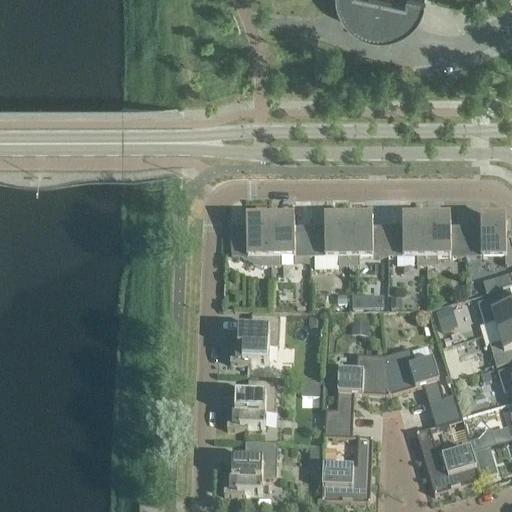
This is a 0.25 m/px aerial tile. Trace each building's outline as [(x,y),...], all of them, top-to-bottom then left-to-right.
[(355,27),(358,29),(372,32),(371,37),(372,37),(373,32),(387,35),(390,35),(394,34),(398,33),(401,31),(405,29),(408,27),(411,25),(414,22),(416,19),(419,16),(421,13),(423,9),(424,6),(425,2),(425,0),(337,0),(338,2),(339,6),(341,9),(342,13),(344,16),(347,19),(349,22),(352,24),(355,27)] [(358,29),(356,38),(385,44),(387,35),(373,32),(372,37),(371,37),(372,32),(358,29)] [(443,223),(427,224),(427,271),(438,271),(437,261),(466,261),(466,231),(443,231),(443,223)] [(489,231),(466,231),(466,261),(505,261),(505,269),(511,269),(511,245),(511,244),(506,244),(506,234),(506,223),(489,223),(489,231)] [(261,271),(271,271),(271,224),(255,224),(255,231),(232,231),(232,262),(242,262),(261,271)] [(281,262),(310,262),(310,231),(287,231),(287,224),(271,224),(271,271),(281,271),(281,262)] [(310,231),(310,262),(315,262),(315,271),(319,274),(335,273),(339,271),(349,271),(349,224),(333,224),(333,231),(310,231)] [(365,224),(349,224),(349,271),(360,271),(360,261),(388,261),(388,231),(365,231),(365,224)] [(411,231),(388,231),(388,261),(417,261),(417,271),(427,271),(427,224),(411,224),(411,231)] [(495,325),(498,336),(511,331),(511,309),(508,311),(504,299),(477,307),(484,329),(495,325)] [(278,352),(280,322),(252,320),(251,336),(239,335),(239,347),(231,347),(230,369),(251,370),(251,366),(268,367),(269,352),(278,352)] [(352,323),(352,339),(368,340),(368,323),(352,323)] [(511,331),(498,336),(501,346),(490,350),(496,372),(511,366),(511,331)] [(411,354),(385,362),(390,401),(423,391),(432,421),(459,413),(455,400),(444,403),(433,364),(416,369),(411,354)] [(326,416),(325,429),(353,431),(354,399),(390,401),(385,362),(357,361),(357,377),(339,376),(337,416),(326,416)] [(511,395),(511,372),(498,376),(504,398),(511,395)] [(275,418),(277,387),(248,386),(248,402),(236,401),(236,413),(228,412),(227,435),(248,436),(248,432),(265,433),(266,417),(275,418)] [(463,426),(459,413),(432,421),(436,434),(463,426)] [(353,431),(325,429),(325,443),(352,444),(353,431)] [(492,435),(484,436),(477,443),(479,452),(511,443),(508,431),(492,435)] [(416,438),(435,500),(481,487),(471,453),(439,462),(430,434),(416,438)] [(322,506),(370,508),(373,444),(358,443),(357,472),(323,471),(322,506)] [(276,484),(278,449),(246,448),(245,467),(233,467),(232,478),(225,478),(224,500),(245,501),(245,498),(262,498),(263,483),(276,484)] [(310,453),(309,470),(321,471),(322,453),(310,453)]
